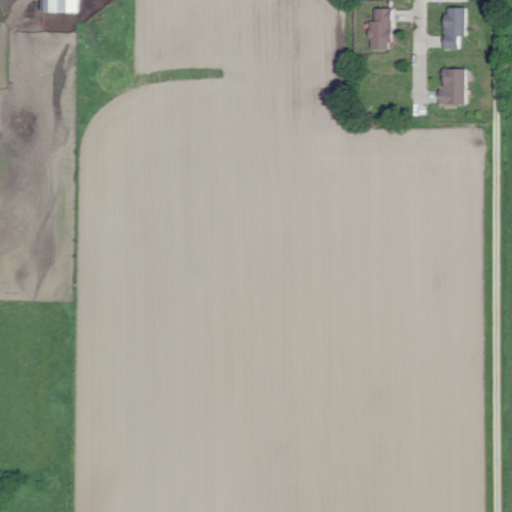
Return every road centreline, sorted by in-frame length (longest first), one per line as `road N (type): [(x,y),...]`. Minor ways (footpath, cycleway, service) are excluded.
road 1 (residential): [(497,0),(496,511)]
road 2 (residential): [(25,0),(17,21),(21,105),(13,120)]
